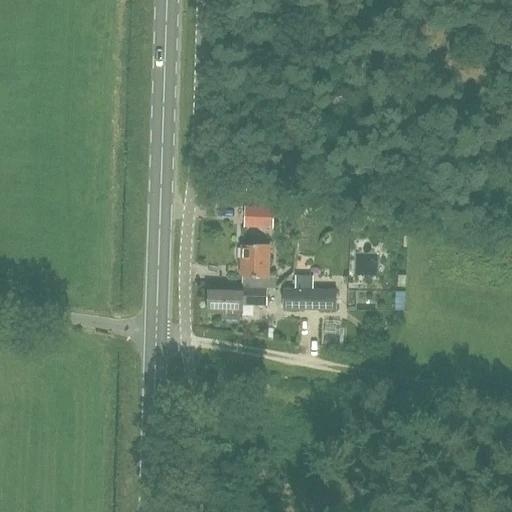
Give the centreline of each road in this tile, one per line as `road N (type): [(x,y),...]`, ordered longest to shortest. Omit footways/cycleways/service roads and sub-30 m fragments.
road 1 (primary): [(155,336),(166,0)]
road 2 (track): [(185,341),(511,399)]
road 3 (primary): [(150,511),(155,336)]
road 4 (unclassified): [(155,336),(0,309)]
